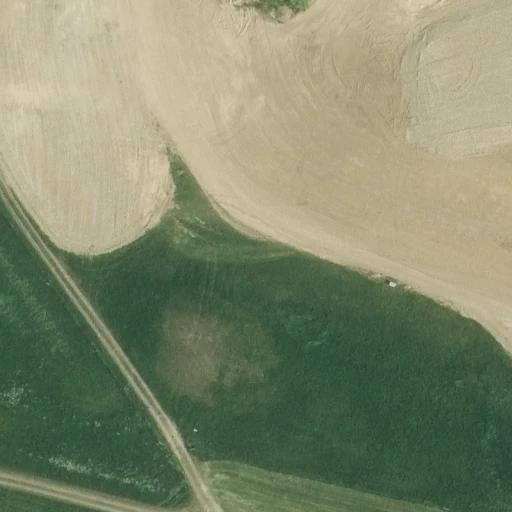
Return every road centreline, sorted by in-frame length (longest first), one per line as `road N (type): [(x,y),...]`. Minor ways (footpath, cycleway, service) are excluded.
road 1 (track): [(511,307),(245,220),(203,180),(158,87),(133,0)]
road 2 (track): [(220,511),(0,171)]
road 3 (track): [(153,511),(0,475)]
